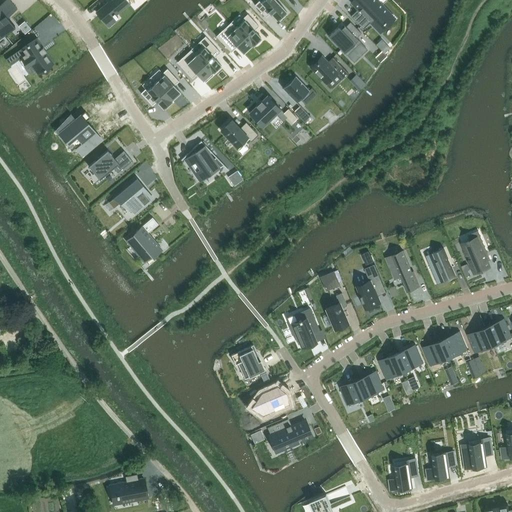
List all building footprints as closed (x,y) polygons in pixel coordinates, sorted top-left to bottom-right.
[(10,0),(2,0),(0,2),(0,37),(15,25),(8,16),(17,8),(10,0)] [(107,0),(109,1),(96,12),(109,26),(118,19),(116,17),(118,16),(116,14),(129,3),(126,0),(107,0)] [(259,0),(254,5),(266,17),(270,13),(277,20),(278,19),(279,21),(287,14),(285,12),(286,11),(276,0),(262,0),(261,1),(259,0)] [(358,9),(351,16),(363,29),(370,22),(376,28),(382,22),(383,23),(385,21),(384,20),(391,14),(376,0),(353,0),(352,2),(358,9)] [(244,20),(236,27),(252,45),(253,45),(254,46),(262,39),(260,38),(261,37),(254,30),(259,26),(247,14),(242,18),(244,20)] [(25,21),(19,26),(25,33),(31,28),(25,21)] [(231,22),(216,36),(231,52),(237,46),(243,53),(252,45),(236,27),(231,22)] [(338,26),(328,35),(347,55),(361,42),(356,38),(361,33),(350,22),(346,26),(344,25),(344,26),(345,27),(342,30),(338,26)] [(202,45),(194,53),(212,72),(214,74),(221,67),(220,65),(221,64),(214,58),(220,52),(205,36),(199,42),(202,45)] [(36,38),(21,48),(25,54),(36,70),(38,74),(54,64),(36,38)] [(191,49),(177,62),(192,78),(197,74),(203,81),(204,80),(205,82),(213,75),(211,73),(212,72),(194,53),(191,49)] [(376,57),(381,61),(387,56),(382,51),(376,57)] [(321,56),(311,66),(323,79),(327,83),(336,73),(342,79),(349,73),(333,56),(327,62),(321,56)] [(164,74),(155,83),(171,100),(181,92),(174,85),(179,81),(167,68),(162,73),(164,74)] [(296,75),(283,88),(296,102),(309,90),(296,75)] [(146,88),(141,93),(152,105),(157,101),(163,108),(164,107),(165,109),(173,102),(171,100),(155,83),(147,90),(146,88)] [(257,105),(249,112),(262,126),(281,109),(267,95),(262,100),(261,99),(256,104),(257,105)] [(311,118),(301,106),(295,112),(306,123),(311,118)] [(288,109),(284,113),(293,122),(297,118),(288,109)] [(84,110),(58,132),(65,140),(67,138),(83,156),(100,142),(92,132),(94,130),(86,121),(90,117),(84,110)] [(231,120),(221,130),(239,148),(249,139),(251,141),(258,135),(249,124),(242,131),(231,120)] [(201,140),(181,159),(182,160),(194,149),(197,153),(188,159),(200,177),(209,171),(211,173),(223,165),(227,169),(228,169),(216,156),(215,156),(216,157),(214,158),(210,152),(210,151),(211,152),(212,151),(201,140)] [(107,149),(88,165),(100,179),(113,167),(117,172),(132,160),(124,150),(115,158),(107,149)] [(137,177),(112,198),(113,198),(117,195),(128,208),(131,206),(136,213),(153,198),(142,185),(142,184),(137,178),(137,177)] [(136,235),(129,241),(145,260),(151,254),(153,256),(161,249),(148,233),(158,224),(158,223),(157,224),(152,218),(153,217),(133,233),(136,235)] [(468,241),(463,243),(476,273),(490,266),(485,253),(488,252),(487,251),(482,254),(476,238),(471,240),(470,238),(467,239),(468,241)] [(437,261),(429,264),(437,284),(455,276),(455,277),(456,276),(444,248),(443,248),(433,252),(437,261)] [(403,250),(392,255),(407,291),(418,286),(403,250)] [(371,256),(365,259),(367,265),(374,262),(371,256)] [(370,280),(356,286),(360,296),(359,296),(362,303),(363,303),(366,309),(380,303),(375,290),(384,287),(375,264),(364,268),(370,280)] [(468,264),(461,266),(466,277),(470,275),(468,270),(470,269),(468,264)] [(336,276),(323,282),(327,291),(340,285),(336,276)] [(395,286),(388,289),(392,297),(399,294),(395,286)] [(339,303),(326,308),(334,329),(348,323),(342,307),(347,305),(342,292),(336,295),(339,303)] [(298,321),(290,324),(297,341),(298,340),(301,347),(311,343),(311,342),(316,340),(313,334),(320,331),(310,307),(295,314),(298,321)] [(499,321),(486,327),(494,346),(507,341),(506,339),(511,336),(511,337),(511,335),(504,318),(505,322),(500,324),(499,321)] [(467,334),(475,353),(475,352),(481,349),(482,351),(494,346),(486,327),(468,334),(467,334)] [(454,334),(441,339),(449,357),(450,359),(462,354),(461,351),(467,349),(467,350),(468,350),(460,330),(460,331),(459,331),(461,335),(455,337),(454,334)] [(422,346),(430,366),(431,365),(431,364),(449,357),(441,339),(423,347),(423,346),(422,346)] [(253,344),(231,354),(236,364),(242,361),(249,376),(265,369),(253,344)] [(415,345),(397,353),(405,372),(418,367),(416,362),(421,359),(423,363),(424,363),(416,344),(415,344),(415,345)] [(378,360),(386,379),(387,379),(385,375),(390,372),(393,378),(405,372),(397,353),(379,360),(378,360)] [(476,363),(469,366),(474,378),(481,375),(476,363)] [(376,371),(358,379),(366,398),(379,393),(377,388),(382,385),(384,389),(385,389),(377,370),(376,370),(376,371)] [(264,381),(269,379),(266,372),(261,374),(264,381)] [(456,373),(448,376),(452,384),(459,381),(456,373)] [(339,386),(347,405),(348,405),(346,401),(352,398),(354,404),(366,398),(358,379),(340,387),(340,386),(339,386)] [(286,390),(278,385),(261,393),(251,407),(264,416),(290,404),(286,390)] [(282,421),(267,427),(270,433),(269,434),(275,448),(311,433),(304,419),(285,427),(282,421)] [(509,446),(501,447),(503,458),(511,456),(511,428),(506,430),(509,446)] [(472,457),(464,458),(466,468),(487,465),(485,452),(492,451),(490,437),(469,440),(472,457)] [(434,467),(427,468),(429,479),(450,476),(448,463),(455,462),(453,451),(432,454),(434,467)] [(397,478),(390,479),(391,490),(412,487),(410,473),(418,472),(415,458),(395,462),(397,478)] [(122,481),(111,484),(114,502),(143,497),(140,478),(134,479),(133,473),(121,475),(122,481)] [(34,498),(37,511),(52,511),(62,510),(59,493),(34,498)] [(334,511),(327,494),(310,501),(314,511),(334,511)]
